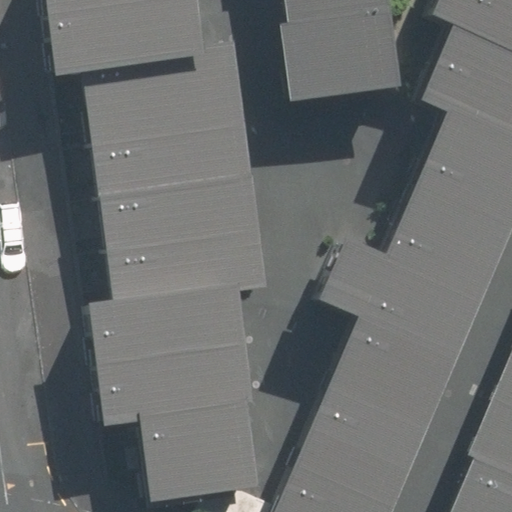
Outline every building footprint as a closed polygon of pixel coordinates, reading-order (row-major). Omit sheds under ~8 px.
[(33,0),(37,27),(153,10),(151,0),(33,0)] [(348,28),(344,0),(261,0),(266,40),(348,28)] [(511,71),(511,7),(494,0),(409,0),(399,26),(416,32),(509,70),(511,71)] [(162,68),(153,10),(37,27),(46,86),(78,81),(162,68)] [(359,108),(348,28),(266,40),(276,119),(359,108)] [(384,111),(422,127),(477,149),(509,70),(416,32),(384,111)] [(78,81),(90,156),(205,139),(194,63),(162,68),(78,81)] [(422,127),(392,202),(471,233),(501,158),(477,149),(422,127)] [(213,194),(205,139),(90,156),(98,211),(213,194)] [(222,249),(213,194),(98,211),(106,267),(222,249)] [(392,202),(362,277),(440,309),(471,233),(392,202)] [(230,305),(222,249),(106,267),(115,322),(201,309),(230,305)] [(306,320),(342,334),(418,365),(440,309),(362,277),(329,264),(306,320)] [(79,327),(88,387),(210,369),(201,309),(115,322),(79,327)] [(511,386),(511,328),(492,379),(511,386)] [(388,440),(418,365),(342,334),(312,409),(388,440)] [(219,427),(210,369),(88,387),(97,445),(123,441),(219,427)] [(511,450),(511,386),(492,379),(470,434),(511,450)] [(350,511),(358,511),(388,440),(312,409),(282,484),(350,511)] [(152,511),(230,501),(219,427),(123,441),(133,511),(152,511)] [(511,511),(511,450),(470,434),(448,489),(506,511),(511,511)] [(350,511),(282,484),(270,511),(350,511)] [(506,511),(448,489),(439,511),(506,511)]
